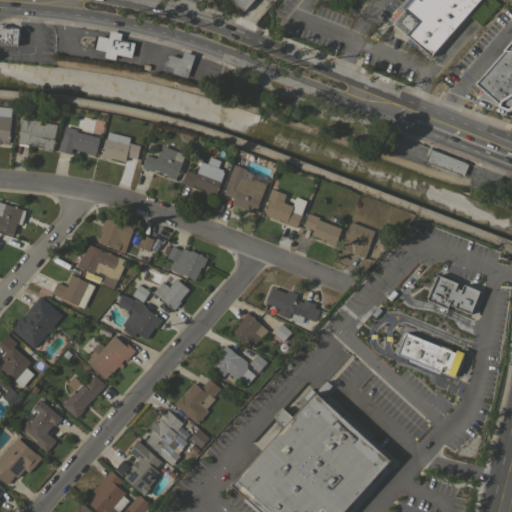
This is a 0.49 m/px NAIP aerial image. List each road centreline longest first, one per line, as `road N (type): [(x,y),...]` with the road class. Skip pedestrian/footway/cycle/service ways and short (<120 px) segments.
road 1 (tertiary): [(395,109),(361,83),(185,16),(102,0),(34,1)]
road 2 (tertiary): [(34,1),(169,34),(344,102),(395,109)]
road 3 (residential): [(261,252),(35,511)]
road 4 (residential): [(320,277),(92,193),(0,182)]
road 5 (residential): [(92,193),(0,298)]
road 6 (tertiary): [(395,109),(511,155)]
